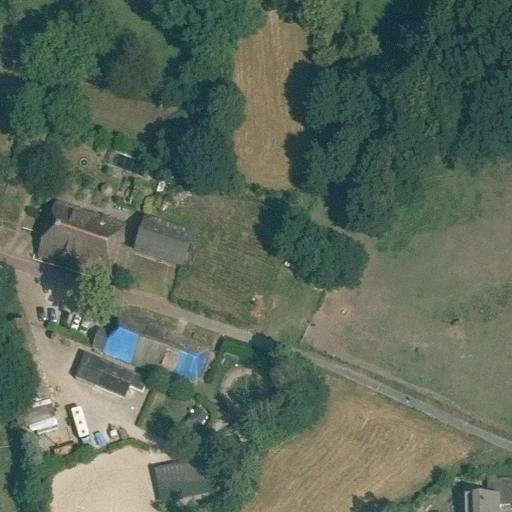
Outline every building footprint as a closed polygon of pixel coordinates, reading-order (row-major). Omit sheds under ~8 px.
[(108,279),(125,228),(56,205),(39,256),(108,279)] [(183,271),(195,236),(145,220),(134,255),(183,271)] [(174,337),(175,333),(122,311),(112,336),(100,331),(92,350),(105,355),(104,356),(154,376),(156,369),(196,385),(209,352),(174,337)] [(23,321),(0,326),(0,332),(3,343),(27,337),(23,321)] [(147,382),(93,359),(88,373),(102,379),(97,390),(124,401),(129,390),(142,395),(147,382)] [(158,493),(215,481),(209,453),(198,455),(199,462),(153,471),(158,493)] [(498,511),(498,509),(511,508),(511,481),(487,482),(488,499),(459,500),(459,511),(498,511)]
